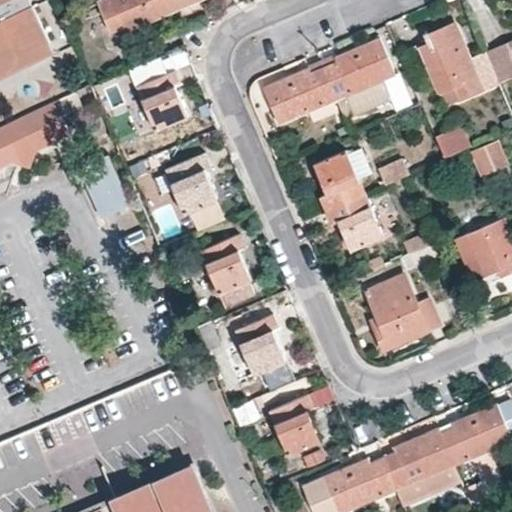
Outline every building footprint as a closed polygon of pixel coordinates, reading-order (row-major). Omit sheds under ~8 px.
[(0,21),(32,5),(29,0),(17,0),(0,9),(0,21)] [(0,0),(0,9),(17,0),(0,0)] [(171,12),(165,0),(97,0),(110,32),(124,26),(129,23),(131,29),(171,12)] [(165,0),(171,12),(199,0),(165,0)] [(0,81),(54,54),(32,5),(0,21),(0,81)] [(498,84),(486,54),(469,60),(454,23),(425,36),(428,44),(420,47),(439,91),(456,85),(462,99),(498,84)] [(395,74),(379,37),(333,57),(335,61),(323,66),(337,99),(345,118),(392,98),(383,79),(395,74)] [(511,48),(510,49),(507,44),(486,54),(498,84),(511,78),(511,48)] [(263,87),(278,124),(308,111),(332,101),(337,99),(323,66),(310,72),(308,67),(263,87)] [(175,71),(136,87),(155,129),(188,115),(175,87),(181,84),(175,71)] [(104,84),(95,88),(99,98),(108,94),(104,84)] [(439,91),(446,106),(462,99),(456,85),(439,91)] [(73,109),(66,95),(0,126),(0,140),(1,140),(12,161),(13,161),(15,156),(31,148),(38,148),(68,133),(60,115),(73,109)] [(336,110),(332,101),(308,111),(312,121),(336,110)] [(436,135),(446,156),(470,146),(461,125),(436,135)] [(106,137),(75,148),(105,214),(134,202),(106,137)] [(1,140),(0,140),(0,166),(12,161),(1,140)] [(488,173),(507,165),(497,141),(478,149),(488,173)] [(346,150),(314,163),(327,193),(320,196),(326,210),(365,194),(346,150)] [(206,152),(166,169),(184,213),(217,198),(205,170),(212,167),(206,152)] [(379,170),(385,185),(407,176),(409,175),(402,160),(379,170)] [(400,207),(414,202),(406,180),(391,186),(400,207)] [(332,222),(338,220),(351,249),(383,235),(365,194),(326,210),(332,222)] [(511,240),(502,218),(466,233),(474,252),(484,274),(496,269),(504,265),(508,273),(511,271),(511,240)] [(249,281),(252,279),(239,250),(245,248),(239,234),(201,250),(219,293),(249,281)] [(437,256),(431,242),(407,253),(413,267),(437,256)] [(175,280),(186,275),(178,261),(175,262),(171,252),(164,255),(175,280)] [(504,265),(496,269),(500,276),(508,273),(504,265)] [(428,298),(416,303),(403,274),(366,291),(377,317),(382,327),(376,329),(384,348),(439,323),(428,298)] [(219,293),(224,305),(253,293),(249,281),(219,293)] [(235,329),(241,342),(253,373),(285,359),(273,328),(278,326),(272,313),(235,329)] [(376,329),(382,327),(377,317),(372,319),(376,329)] [(214,322),(201,325),(206,346),(219,343),(214,322)] [(241,342),(225,349),(239,379),(253,373),(241,342)] [(307,393),(269,409),(287,452),(319,439),(306,409),(313,407),(307,393)] [(241,426),(261,416),(252,398),(232,408),(241,426)] [(511,432),(511,401),(511,400),(499,404),(509,433),(511,432)] [(441,432),(454,464),(511,439),(496,403),(451,422),(453,427),(441,432)] [(396,489),(401,503),(460,478),(454,464),(441,432),(439,427),(392,447),(394,453),(382,457),(396,489)] [(235,511),(211,455),(195,462),(208,492),(188,501),(191,509),(198,506),(204,507),(208,510),(210,511),(235,511)] [(302,485),(313,511),(340,511),(396,489),(382,457),(370,463),(367,457),(302,485)] [(208,492),(195,462),(132,489),(135,498),(122,504),(118,494),(76,511),(210,511),(208,510),(204,507),(198,506),(191,509),(188,501),(208,492)]
